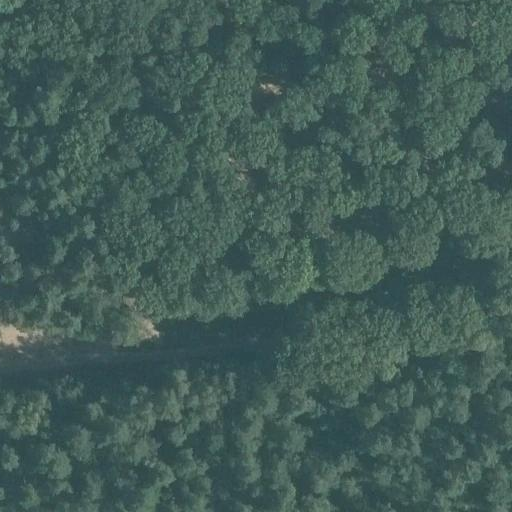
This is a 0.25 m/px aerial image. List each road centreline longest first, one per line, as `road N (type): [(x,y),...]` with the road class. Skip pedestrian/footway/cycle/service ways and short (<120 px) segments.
road 1 (track): [(511,281),(417,316),(342,332),(126,360)]
road 2 (track): [(0,375),(126,360)]
